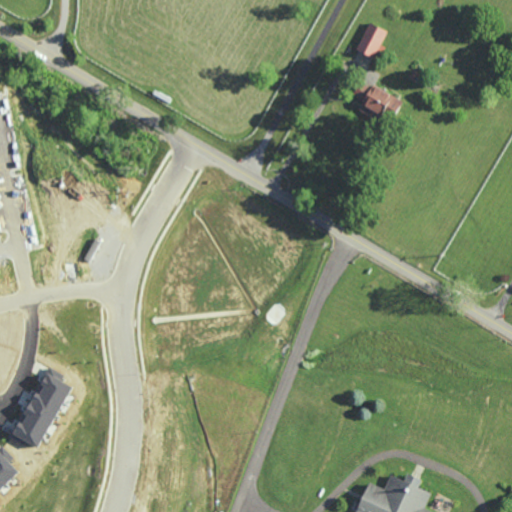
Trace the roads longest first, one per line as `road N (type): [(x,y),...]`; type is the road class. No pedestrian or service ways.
road 1 (secondary): [(0,30),(511,334)]
road 2 (residential): [(197,148),(123,280),(131,418),(113,511)]
road 3 (residential): [(121,296),(93,290),(0,305)]
